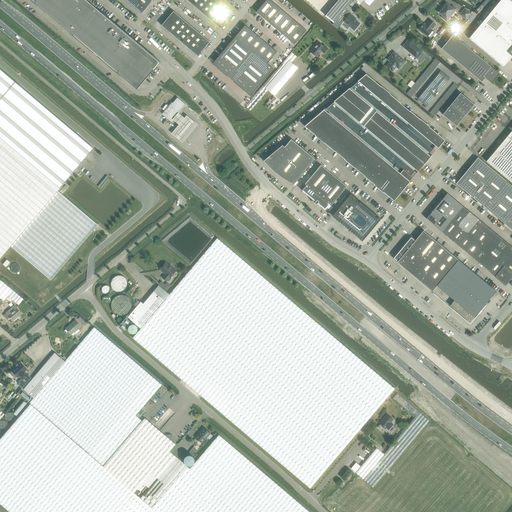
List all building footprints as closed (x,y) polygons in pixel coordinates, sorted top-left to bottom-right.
[(86,0),(30,0),(38,6),(38,5),(41,8),(42,8),(67,29),(66,29),(70,32),(69,33),(92,52),(97,56),(120,76),(121,75),(137,89),(151,72),(160,62),(104,14),(104,15),(86,0)] [(125,0),(142,13),(153,0),(125,0)] [(186,0),(221,29),(233,14),(215,0),(186,0)] [(270,0),(266,0),(256,12),(263,17),(275,3),(270,0)] [(307,0),(323,13),(333,0),(307,0)] [(338,0),(325,15),(334,23),(336,20),(343,12),(352,0),(338,0)] [(504,67),(511,56),(511,1),(510,0),(500,0),(469,38),(504,67)] [(275,3),(263,17),(269,23),(281,8),(275,3)] [(447,3),(439,13),(443,15),(442,17),(447,21),(456,9),(453,6),(452,8),(447,3)] [(281,8),(269,23),(275,28),(287,14),(281,8)] [(465,8),(460,14),(466,19),(470,13),(465,8)] [(173,11),(161,25),(197,56),(210,42),(173,11)] [(287,14),(275,28),(281,33),(293,19),(287,14)] [(345,15),(339,22),(341,24),(348,29),(350,27),(354,30),(359,23),(353,18),(353,17),(350,14),(348,17),(345,15)] [(293,19),(281,33),(288,39),(300,25),(293,19)] [(333,23),(332,24),(338,29),(338,28),(341,24),(339,22),(337,20),(336,20),(334,23),(333,23)] [(424,23),(419,29),(420,30),(420,31),(422,33),(423,33),(427,36),(432,30),(432,29),(436,24),(430,20),(426,24),(424,23)] [(454,24),(450,29),(454,32),(458,27),(454,24)] [(245,25),(236,37),(242,42),(251,30),(245,25)] [(300,25),(288,39),(294,44),(306,30),(300,25)] [(251,30),(242,42),(248,47),(258,36),(251,30)] [(500,73),(453,35),(441,48),(481,82),(485,78),(489,81),(494,81),(500,73)] [(258,36),(248,47),(254,52),(264,41),(258,36)] [(236,37),(213,63),(232,79),(254,52),(248,47),(242,42),(236,37)] [(417,58),(422,51),(409,39),(403,46),(417,58)] [(264,41),(254,52),(261,58),(271,47),(264,41)] [(310,53),(310,54),(314,57),(315,57),(316,56),(321,51),(324,53),(328,48),(325,46),(324,47),(318,42),(310,51),(311,52),(310,53)] [(271,47),(261,58),(267,63),(277,52),(271,47)] [(254,52),(232,79),(251,95),(273,69),(267,63),(261,58),(254,52)] [(245,106),(248,108),(251,110),(268,90),(274,96),(298,68),(292,62),(297,56),(292,52),(245,106)] [(399,69),(405,61),(394,52),(388,59),(390,62),(387,66),(393,71),(396,66),(399,69)] [(411,97),(440,62),(435,59),(406,93),(411,97)] [(0,258),(11,246),(10,245),(58,190),(93,149),(0,69),(0,258)] [(418,98),(427,106),(450,78),(441,71),(418,98)] [(448,138),(370,72),(362,79),(442,146),(448,138)] [(455,91),(458,86),(454,83),(429,113),(434,116),(455,91)] [(353,87),(337,100),(420,170),(433,155),(353,87)] [(442,114),(456,126),(474,104),(460,93),(442,114)] [(166,104),(162,109),(164,111),(162,114),(163,114),(171,121),(172,122),(172,121),(181,110),(181,111),(182,110),(181,110),(182,109),(183,108),(184,106),(185,105),(186,105),(177,97),(174,101),(173,102),(173,103),(172,102),(168,106),(166,104)] [(413,177),(403,170),(400,173),(325,109),(306,125),(394,199),(413,177)] [(186,116),(171,134),(181,143),(197,125),(186,116)] [(511,130),(495,151),(486,161),(511,182),(511,130)] [(277,171),(282,174),(282,173),(294,183),(297,180),(302,174),(301,174),(314,158),(291,139),(285,147),(282,145),(264,160),(265,162),(266,161),(269,165),(273,168),(277,171)] [(511,185),(478,157),(456,184),(484,206),(511,229),(511,185)] [(306,185),(302,190),(315,201),(314,202),(317,204),(317,203),(325,210),(330,204),(331,205),(347,186),(321,165),(305,184),(306,185)] [(58,190),(10,245),(11,246),(51,280),(98,224),(58,190)] [(351,193),(332,215),(362,241),(381,218),(351,193)] [(505,284),(511,275),(511,246),(447,193),(426,218),(505,284)] [(411,273),(412,274),(438,243),(423,230),(415,240),(411,237),(393,258),(412,273),(411,273)] [(164,300),(141,328),(133,337),(265,449),(310,488),(394,388),(217,238),(213,242),(190,269),(182,279),(169,294),(164,300)] [(458,259),(438,243),(412,274),(432,291),(437,285),(458,259)] [(496,291),(458,259),(437,285),(454,300),(450,305),(469,322),(478,311),(479,312),(496,291)] [(170,278),(176,271),(165,262),(160,269),(165,274),(162,278),(167,281),(170,278)] [(127,285),(126,281),(124,279),(121,277),(118,276),(115,277),(112,279),(110,282),(110,285),(110,288),(112,290),(114,292),(118,293),(121,293),(124,291),(126,288),(127,285)] [(0,297),(4,301),(9,296),(18,304),(23,298),(0,279),(0,297)] [(170,286),(167,283),(166,283),(165,285),(161,281),(160,283),(167,290),(170,286)] [(136,307),(128,317),(130,319),(141,328),(164,300),(169,294),(159,285),(154,291),(152,293),(143,303),(141,301),(140,302),(138,300),(134,305),(136,307)] [(128,307),(128,303),(126,301),(123,299),(120,299),(118,300),(115,301),(113,304),(113,307),(114,310),(116,313),(118,314),(121,314),(124,314),(126,312),(128,310),(128,307)] [(13,321),(21,314),(15,306),(3,315),(4,316),(8,320),(10,318),(13,321)] [(126,318),(119,325),(125,330),(131,323),(126,318)] [(71,334),(74,332),(75,333),(78,331),(79,329),(78,328),(81,326),(76,320),(66,328),(71,334)] [(30,404),(0,438),(0,502),(10,511),(116,511),(119,509),(134,492),(115,476),(133,455),(136,452),(156,428),(145,418),(142,421),(136,415),(162,385),(152,377),(94,327),(78,346),(76,349),(65,361),(34,398),(33,399),(29,403),(30,404)] [(40,369),(24,389),(34,398),(65,361),(64,360),(66,358),(64,356),(61,358),(59,356),(55,353),(54,353),(41,369),(40,369)] [(13,371),(11,373),(14,376),(14,377),(16,375),(17,376),(18,377),(19,376),(21,379),(20,379),(19,380),(19,381),(19,382),(19,383),(19,384),(19,385),(22,388),(31,377),(28,374),(28,375),(25,371),(27,369),(20,362),(17,365),(18,366),(13,371)] [(11,391),(9,392),(12,395),(17,399),(18,397),(19,396),(11,390),(11,391)] [(22,392),(20,395),(27,401),(30,399),(22,392)] [(383,455),(363,479),(373,487),(388,469),(429,420),(397,393),(393,398),(415,417),(397,438),(383,455)] [(26,404),(23,401),(13,414),(16,416),(26,404)] [(9,412),(8,413),(7,414),(6,415),(5,416),(5,417),(6,419),(7,420),(8,421),(9,421),(11,421),(12,420),(13,419),(14,418),(14,416),(14,415),(13,414),(12,413),(11,412),(9,412)] [(388,429),(393,424),(391,422),(393,419),(387,414),(379,423),(385,428),(386,427),(388,429)] [(201,431),(195,437),(202,443),(207,437),(208,438),(212,434),(210,433),(203,427),(200,431),(201,431)] [(133,455),(115,476),(134,492),(137,488),(141,491),(146,485),(149,488),(152,484),(165,468),(176,456),(169,451),(175,444),(174,442),(175,440),(174,438),(174,436),(173,436),(171,435),(169,434),(167,434),(165,435),(156,428),(136,452),(133,455)] [(116,511),(310,511),(259,468),(258,468),(259,468),(219,434),(190,469),(185,465),(150,506),(140,498),(137,495),(134,492),(119,509),(116,511)] [(351,468),(356,472),(363,479),(383,455),(376,449),(368,457),(361,466),(356,462),(355,464),(351,468)] [(185,463),(186,464),(187,465),(189,465),(190,464),(191,463),(192,462),(193,461),(193,459),(193,458),(192,457),(192,456),(190,455),(189,454),(187,454),(186,455),(185,455),(184,456),(183,458),(183,459),(183,461),(184,462),(185,463)] [(146,491),(140,498),(150,506),(185,465),(176,456),(165,468),(152,484),(149,488),(146,491)]
